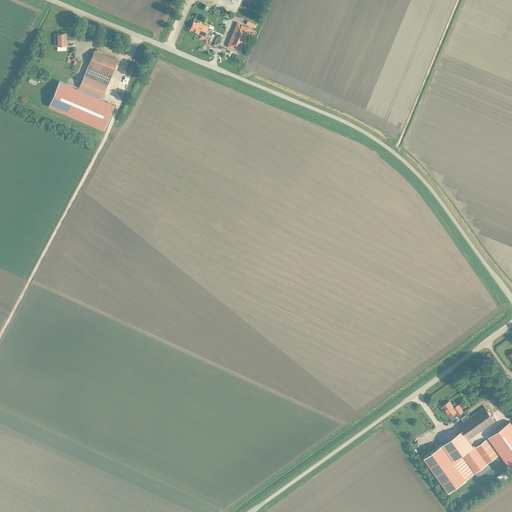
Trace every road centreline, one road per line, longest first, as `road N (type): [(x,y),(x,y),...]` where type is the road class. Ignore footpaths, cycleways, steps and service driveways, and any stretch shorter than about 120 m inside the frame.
road 1 (unclassified): [(511,305),(395,156),(325,114),(45,0)]
road 2 (unclassified): [(252,511),(511,324)]
